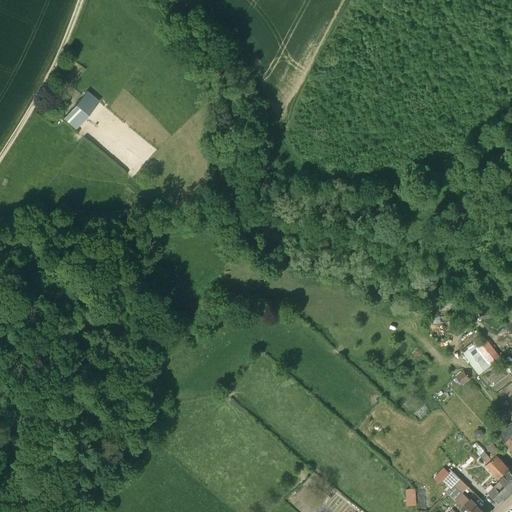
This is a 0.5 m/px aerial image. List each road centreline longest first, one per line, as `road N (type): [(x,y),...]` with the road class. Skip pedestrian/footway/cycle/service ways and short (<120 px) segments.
road 1 (track): [(347,0),(282,126),(270,119),(250,60),(194,0)]
road 2 (track): [(511,288),(464,305),(420,304),(261,224)]
road 3 (track): [(261,224),(239,196),(221,69),(167,0)]
road 4 (track): [(80,0),(45,83),(0,159)]
